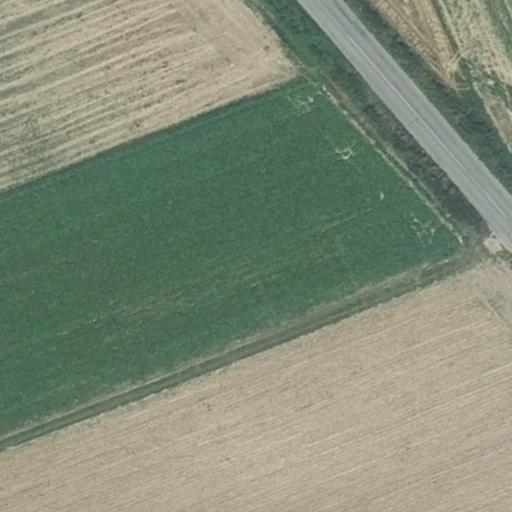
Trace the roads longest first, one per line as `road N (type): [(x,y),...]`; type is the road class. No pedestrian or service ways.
road 1 (track): [(511,245),(0,446)]
road 2 (secondary): [(511,228),(314,0)]
